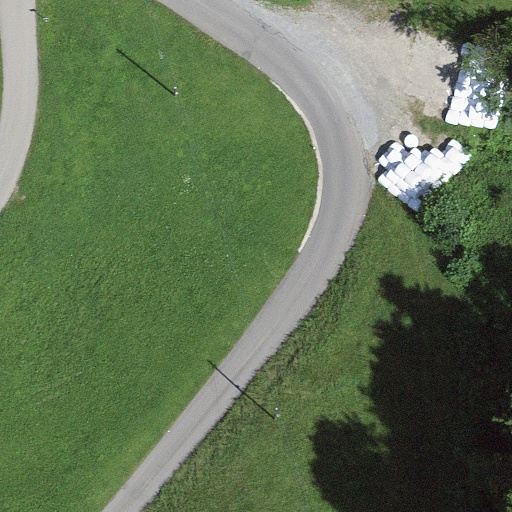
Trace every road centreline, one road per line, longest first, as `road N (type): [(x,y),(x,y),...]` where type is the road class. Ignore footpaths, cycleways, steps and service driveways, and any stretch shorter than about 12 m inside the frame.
road 1 (unclassified): [(122,511),(324,263),(346,185),(333,127),(293,69),(196,0)]
road 2 (unclassified): [(0,185),(21,109),(18,0)]
